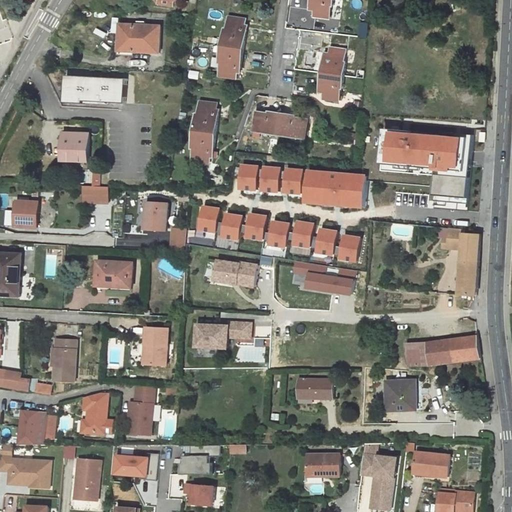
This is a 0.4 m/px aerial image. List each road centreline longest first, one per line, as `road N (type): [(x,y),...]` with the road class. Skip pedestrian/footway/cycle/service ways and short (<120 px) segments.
road 1 (primary): [(511,448),(494,306),(511,0)]
road 2 (unknown): [(498,222),(385,209),(349,217),(260,203)]
road 3 (unclassified): [(64,0),(0,110)]
